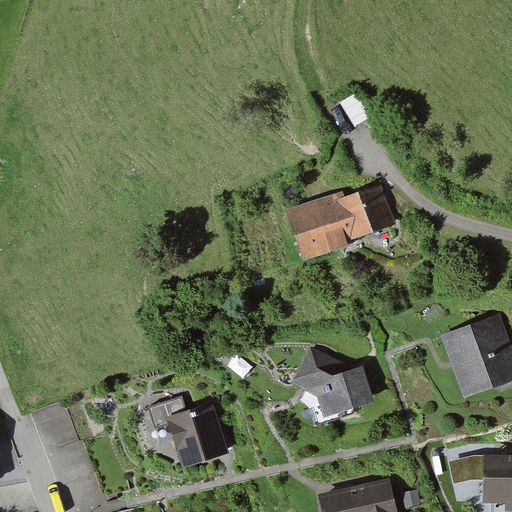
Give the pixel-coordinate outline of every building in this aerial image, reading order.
[(342,195),(286,213),(304,264),(350,248),(348,243),(396,227),(383,188),(344,201),(342,195)] [(511,347),(501,317),(441,340),(465,402),(511,384),(511,347)] [(313,347),(292,386),(319,400),(325,420),(375,404),(364,369),(313,347)] [(154,430),(168,426),(181,470),(230,456),(215,403),(185,412),(181,400),(148,410),(154,430)] [(511,511),(511,457),(484,456),(483,506),(505,507),(504,511),(511,511)] [(400,511),(392,478),(318,497),(322,511),(400,511)]
